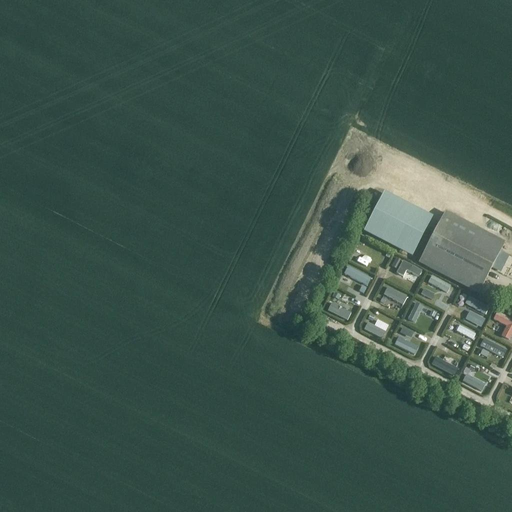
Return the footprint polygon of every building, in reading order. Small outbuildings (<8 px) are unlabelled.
[(432,218),(384,193),(363,233),(412,258),(432,218)] [(479,294),(504,244),(445,213),(419,263),(479,294)] [(360,254),(357,260),(366,265),(369,259),(360,254)] [(392,267),(397,270),(401,261),(397,259),(392,267)] [(422,271),(403,261),(396,273),(404,277),(407,271),(418,277),(422,271)] [(367,287),(372,277),(347,265),(342,274),(367,287)] [(432,278),(428,285),(446,296),(450,289),(432,278)] [(416,292),(427,295),(428,289),(417,286),(416,292)] [(495,293),(505,298),(509,291),(499,286),(495,293)] [(388,289),(384,297),(403,308),(408,300),(388,289)] [(461,294),(458,303),(470,308),(474,298),(461,294)] [(402,313),(408,317),(414,306),(407,302),(402,313)] [(333,304),(329,311),(347,320),(351,313),(333,304)] [(416,305),(408,322),(415,325),(423,308),(416,305)] [(464,318),(481,327),(486,318),(469,309),(464,318)] [(511,338),(511,320),(497,314),(494,320),(508,326),(503,336),(511,340),(511,338)] [(459,324),(455,332),(472,341),(476,332),(459,324)] [(385,336),(368,327),(366,332),(383,341),(385,336)] [(399,340),(395,349),(414,358),(418,350),(399,340)] [(485,340),(480,349),(503,362),(508,353),(485,340)] [(436,359),(431,367),(455,380),(459,371),(436,359)] [(467,375),(462,384),(482,394),(486,385),(467,375)]
